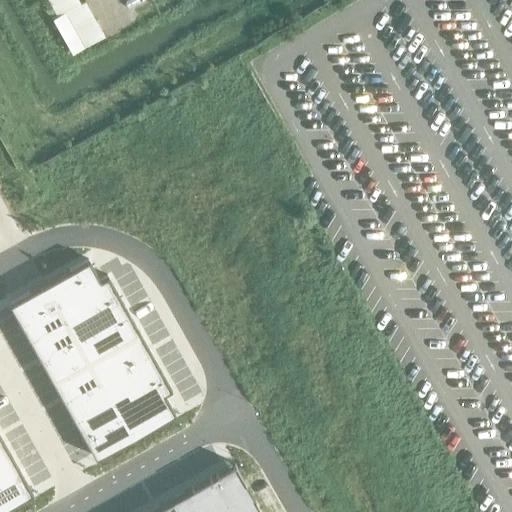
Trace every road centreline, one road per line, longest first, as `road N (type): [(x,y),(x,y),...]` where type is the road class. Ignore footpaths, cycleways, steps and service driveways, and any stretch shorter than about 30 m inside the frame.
road 1 (unknown): [(324,32),(288,53),(282,80),(511,503)]
road 2 (unknown): [(511,388),(324,32)]
road 3 (unclassified): [(0,260),(68,233),(131,243),(158,267),(238,415)]
road 4 (unknown): [(370,6),(511,269)]
road 5 (unclassified): [(238,415),(63,511)]
road 6 (unknown): [(426,0),(511,159)]
